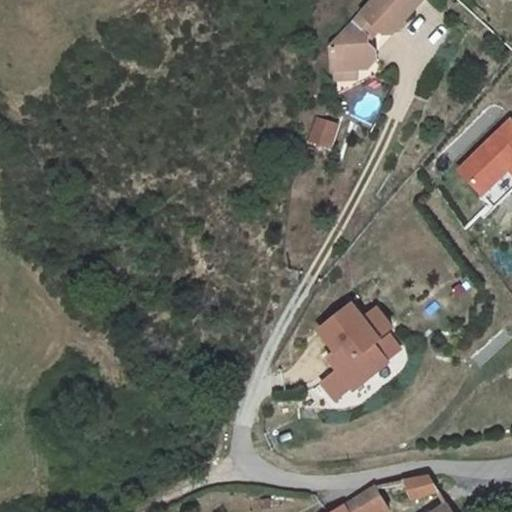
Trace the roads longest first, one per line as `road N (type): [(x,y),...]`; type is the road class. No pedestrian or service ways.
road 1 (track): [(285,496),(245,457),(250,408),(421,65)]
road 2 (unclassified): [(511,458),(328,481),(285,496)]
road 3 (track): [(285,496),(205,469),(142,511)]
